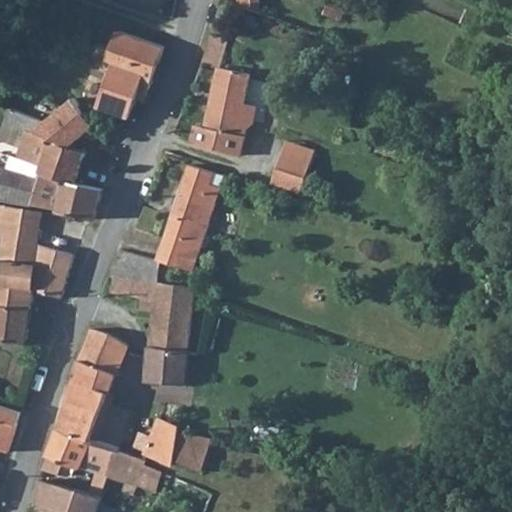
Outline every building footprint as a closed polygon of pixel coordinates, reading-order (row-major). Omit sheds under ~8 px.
[(269,0),(239,0),(239,3),(269,15),(269,0)] [(165,47),(121,31),(113,55),(124,59),(156,72),(165,47)] [(230,38),(213,34),(205,59),(203,64),(220,68),(230,38)] [(156,72),(124,59),(117,67),(142,104),(143,105),(149,90),(156,72)] [(94,90),(115,127),(142,104),(117,67),(100,87),(94,90)] [(252,74),(220,68),(209,125),(200,123),(196,142),(243,156),(248,133),(255,124),(259,106),(246,104),(252,74)] [(94,124),(79,98),(66,106),(57,112),(74,130),(87,131),(87,130),(90,127),(94,124)] [(17,120),(25,124),(31,112),(22,108),(17,120)] [(25,124),(38,130),(48,120),(31,112),(25,124)] [(53,115),(48,120),(38,130),(35,133),(80,150),(89,132),(87,131),(74,130),(57,112),(53,115)] [(27,142),(20,158),(44,168),(41,180),(31,205),(60,210),(94,220),(104,189),(76,181),(86,151),(84,151),(80,150),(35,133),(27,142)] [(290,140),(286,151),(314,161),(318,149),(290,140)] [(275,181),(303,191),(314,161),(286,151),(275,181)] [(160,260),(164,261),(198,270),(224,186),(213,183),(217,171),(192,164),(160,260)] [(5,169),(0,189),(0,200),(31,205),(41,180),(5,169)] [(0,278),(0,304),(33,308),(35,289),(63,299),(75,259),(77,254),(40,242),(44,210),(0,205),(0,235),(4,236),(1,261),(3,261),(0,278)] [(137,280),(142,255),(121,249),(113,277),(114,277),(137,280)] [(160,260),(142,255),(137,280),(161,283),(164,261),(160,260)] [(153,345),(193,350),(199,287),(161,283),(137,280),(114,277),(111,290),(143,298),(142,307),(157,310),(153,345)] [(0,341),(5,342),(28,343),(33,308),(0,304),(0,341)] [(121,451),(152,462),(154,457),(178,465),(184,430),(186,412),(193,413),(194,406),(187,405),(193,350),(153,345),(150,377),(173,384),(169,399),(162,398),(158,436),(142,427),(124,418),(106,411),(130,343),(120,337),(109,332),(97,328),(93,328),(81,360),(58,428),(93,441),(121,451)] [(0,449),(10,452),(18,425),(0,420),(0,449)] [(82,467),(84,465),(93,441),(58,428),(45,467),(45,469),(64,475),(68,464),(82,467)] [(121,451),(93,441),(84,465),(112,476),(121,451)] [(150,466),(152,462),(121,451),(112,476),(114,476),(129,482),(125,492),(138,497),(142,485),(160,492),(167,473),(150,466)] [(86,489),(45,473),(44,477),(37,497),(40,507),(52,511),(101,511),(105,503),(106,496),(86,489)]
